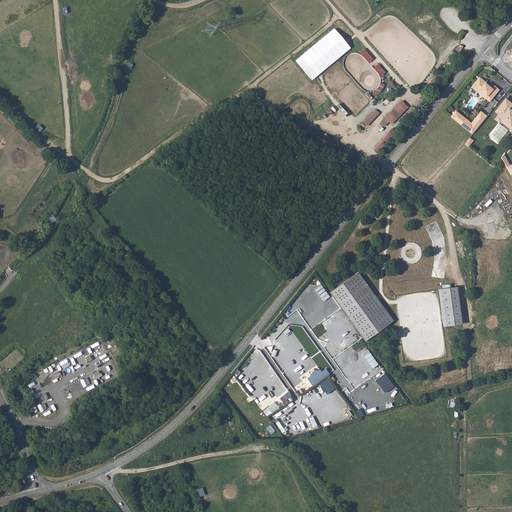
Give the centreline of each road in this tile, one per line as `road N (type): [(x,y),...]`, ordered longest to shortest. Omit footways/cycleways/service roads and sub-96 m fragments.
road 1 (tertiary): [(102,472),(209,388),(481,51)]
road 2 (track): [(71,159),(102,179),(115,178),(340,15)]
road 3 (track): [(18,269),(49,238),(74,194),(57,0)]
road 4 (track): [(104,475),(275,448),(315,483),(332,511)]
road 5 (track): [(468,371),(447,220),(387,166)]
road 6 (track): [(229,363),(98,210),(106,194)]
road 7 (track): [(245,89),(297,125),(327,123),(359,142),(405,89)]
road 8 (track): [(309,264),(411,403)]
road 9 (track): [(325,0),(433,111)]
road 10 (track): [(392,301),(380,283),(397,173)]
